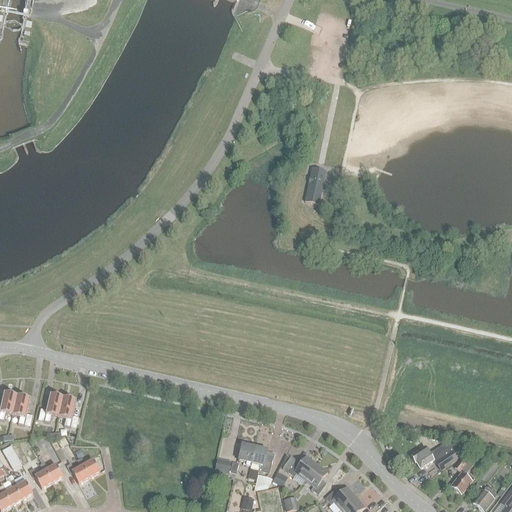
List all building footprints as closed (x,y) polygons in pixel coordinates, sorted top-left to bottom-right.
[(305,204),(319,207),(326,173),(312,170),(305,204)] [(13,417),(17,398),(4,395),(0,414),(0,422),(5,423),(6,416),(13,417)] [(59,419),(63,400),(50,397),(44,424),(51,425),(52,418),(59,419)] [(30,401),(17,398),(13,417),(20,419),(18,426),(24,428),(30,401)] [(76,402),(63,400),(59,419),(66,421),(64,428),(70,430),(76,402)] [(182,451),(189,416),(115,403),(115,404),(94,400),(87,437),(104,440),(106,425),(138,431),(137,436),(146,438),(145,444),(182,451)] [(52,446),(55,453),(61,450),(57,443),(52,446)] [(463,458),(454,444),(448,448),(446,445),(430,455),(426,449),(411,458),(416,465),(417,465),(421,471),(434,462),(435,465),(436,464),(441,473),(463,458)] [(251,465),(255,449),(243,447),(239,463),(246,464),(246,467),(251,468),(252,468),(252,466),(251,465)] [(3,453),(13,472),(22,467),(12,449),(3,453)] [(270,472),(271,473),(275,455),(267,453),(268,452),(255,449),(251,465),(252,466),(252,468),(251,468),(248,481),(256,482),(258,473),(270,476),(270,472)] [(471,456),(477,460),(481,454),(476,450),(471,456)] [(84,457),(81,451),(75,454),(78,460),(84,457)] [(305,482),(317,467),(307,459),(301,466),(296,462),(287,474),(294,479),(297,476),(305,482)] [(474,467),(463,459),(455,470),(462,476),(451,489),(462,497),(472,483),(465,478),(474,467)] [(83,468),(90,481),(100,475),(94,462),(85,467),(81,460),(77,462),(81,469),(83,468)] [(215,474),(229,477),(232,464),(218,461),(215,474)] [(46,473),(53,485),(63,479),(57,467),(48,472),(44,464),(40,467),(44,474),(46,473)] [(239,466),(233,464),(231,473),(237,475),(239,466)] [(83,468),(81,469),(75,473),(71,466),(67,468),(71,475),(72,474),(79,487),(90,481),(83,468)] [(318,497),(328,485),(323,482),(328,475),(317,467),(305,482),(314,489),(312,492),(318,497)] [(46,473),(44,474),(38,477),(34,470),(30,473),(34,480),(35,479),(42,491),(53,485),(46,473)] [(273,484),(283,489),(288,479),(278,474),(273,484)] [(268,479),(258,477),(255,495),(257,494),(268,492),(273,482),(268,479)] [(4,487),(0,489),(0,490),(4,497),(5,496),(12,508),(22,502),(16,490),(14,491),(10,484),(12,483),(9,478),(6,480),(7,483),(4,487)] [(16,490),(22,502),(33,496),(26,484),(18,489),(14,481),(12,483),(10,484),(14,491),(16,490)] [(497,497),(486,489),(483,493),(473,506),(481,511),(486,511),(494,502),(494,501),(497,497)] [(340,511),(341,511),(356,500),(348,490),(341,495),(337,491),(325,500),(331,507),(334,504),(340,511)] [(511,511),(511,491),(501,505),(506,509),(503,511),(511,511)] [(5,496),(4,497),(0,498),(0,511),(5,511),(12,508),(5,496)] [(251,511),(254,501),(243,499),(241,510),(248,511),(251,511)] [(284,502),(286,511),(294,511),(298,511),(296,499),(284,502)] [(362,511),(365,510),(356,500),(341,511),(362,511)]
